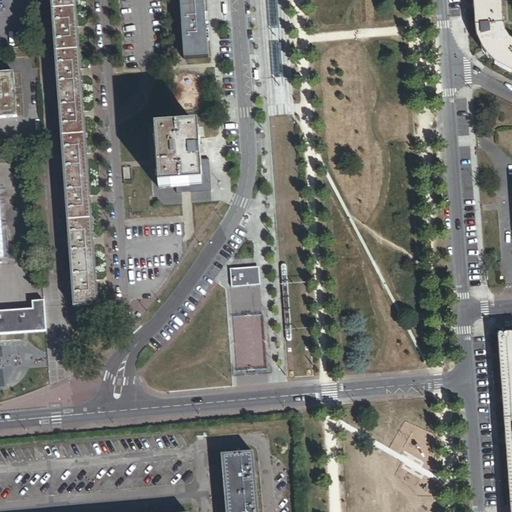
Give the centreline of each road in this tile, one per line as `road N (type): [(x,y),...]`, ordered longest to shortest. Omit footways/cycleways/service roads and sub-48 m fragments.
road 1 (residential): [(131,350),(185,289),(240,202),(248,152),(238,0)]
road 2 (residential): [(469,380),(117,412)]
road 3 (residential): [(103,0),(131,350)]
road 4 (residential): [(448,68),(465,312)]
road 5 (residential): [(469,380),(479,511)]
